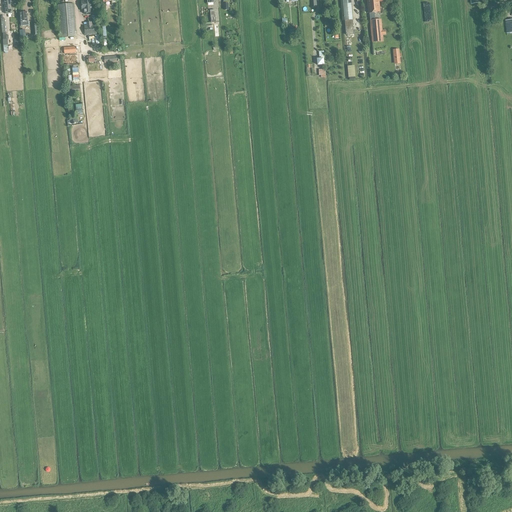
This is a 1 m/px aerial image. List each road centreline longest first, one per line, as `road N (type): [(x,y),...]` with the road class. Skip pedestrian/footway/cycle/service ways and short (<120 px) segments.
road 1 (track): [(289,50),(276,51),(294,271),(233,277),(214,278),(193,58),(213,57)]
road 2 (track): [(261,502),(298,496),(314,477),(326,476),(327,491),(376,486),(394,474),(398,511)]
road 3 (track): [(262,511),(260,481),(127,492),(128,511)]
